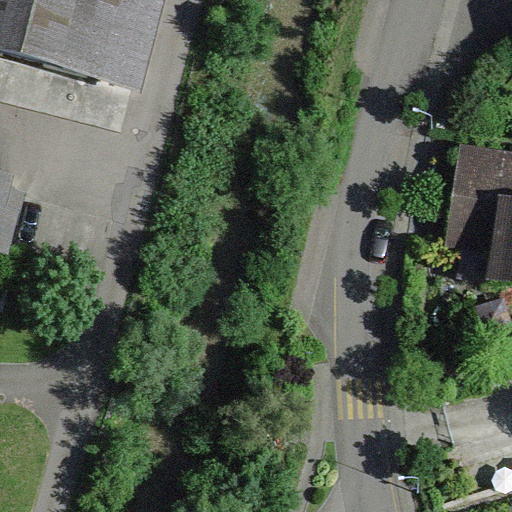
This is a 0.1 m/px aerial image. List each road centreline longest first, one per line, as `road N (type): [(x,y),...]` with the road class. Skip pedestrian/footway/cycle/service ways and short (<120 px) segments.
road 1 (track): [(189,0),(50,511)]
road 2 (residential): [(374,444),(367,337),(399,129),(430,0)]
road 3 (residential): [(511,412),(454,432),(374,444)]
